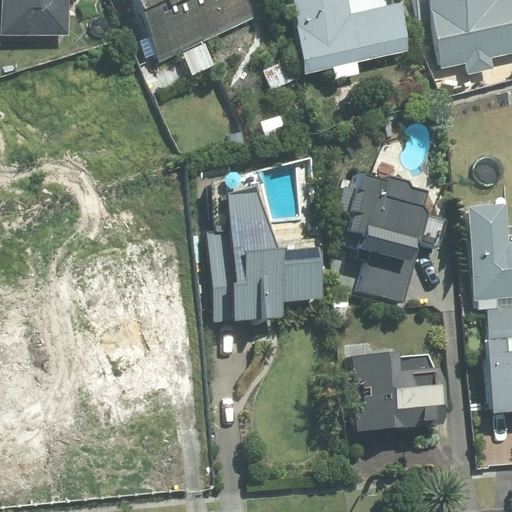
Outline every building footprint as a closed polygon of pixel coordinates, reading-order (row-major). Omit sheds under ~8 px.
[(62,0),(0,0),(0,36),(63,36),(62,0)] [(122,0),(152,61),(245,17),(237,0),(122,0)] [(396,52),(385,4),(335,14),(331,0),(278,0),(295,74),(324,67),(327,79),(350,74),(347,62),(396,52)] [(511,0),(418,0),(433,69),(458,64),(460,72),(485,67),(483,58),(511,52),(511,0)] [(270,63),(251,74),(264,95),(283,84),(270,63)] [(421,84),(392,89),(396,108),(424,102),(421,84)] [(275,115),(253,123),(261,147),(283,139),(275,115)] [(413,191),(346,174),(342,190),(336,189),(330,211),(342,214),(334,244),(363,252),(353,291),(396,302),(411,243),(406,242),(414,213),(407,211),(413,191)] [(199,236),(207,321),(269,315),(268,303),(310,299),(304,245),(260,250),(238,188),(209,196),(214,234),(199,236)] [(472,341),(478,415),(511,411),(511,243),(497,245),(493,205),(457,208),(466,302),(481,300),(484,339),(472,341)] [(158,358),(169,352),(152,323),(150,300),(122,251),(55,288),(78,328),(68,334),(87,368),(78,373),(89,392),(83,395),(103,431),(175,390),(158,358)] [(452,262),(436,262),(437,306),(453,306),(452,262)] [(343,296),(327,297),(329,329),(345,328),(343,296)] [(0,474),(53,470),(42,332),(1,335),(0,329),(0,474)] [(342,357),(349,432),(428,425),(423,370),(384,373),(382,353),(342,357)]
